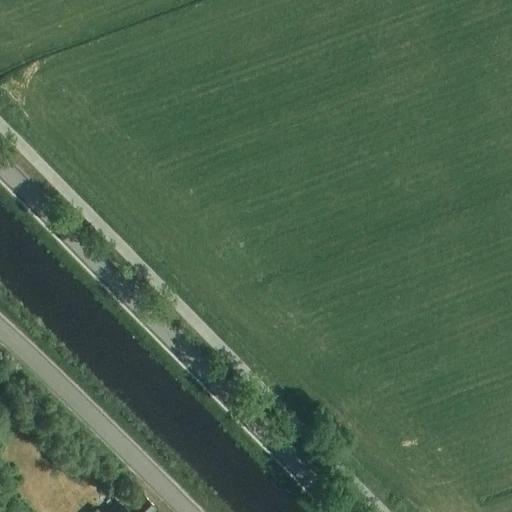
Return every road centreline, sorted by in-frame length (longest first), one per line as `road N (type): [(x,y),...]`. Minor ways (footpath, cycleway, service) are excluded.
road 1 (secondary): [(338,511),(0,168)]
road 2 (unclassified): [(185,511),(0,325)]
